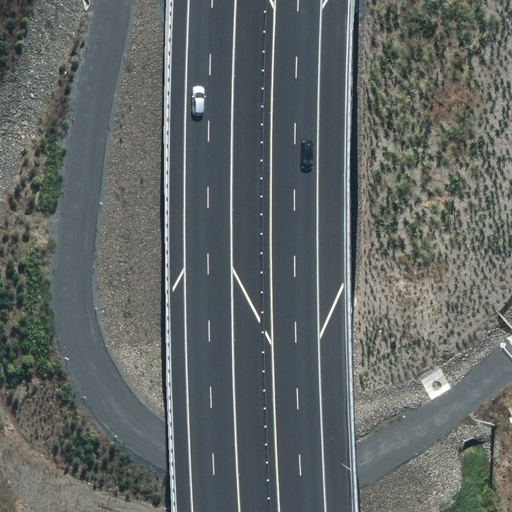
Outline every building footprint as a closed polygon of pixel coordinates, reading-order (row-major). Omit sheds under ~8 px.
[(511,53),(509,51),(500,62),(507,66),(490,87),(511,103),(511,53)] [(423,147),(444,125),(428,110),(407,132),(423,147)] [(511,141),(487,122),(424,201),(470,238),(490,212),(501,221),(511,206),(511,141)] [(346,163),(311,138),(297,157),(331,183),(346,163)] [(16,257),(25,232),(0,223),(0,269),(4,271),(9,255),(16,257)] [(164,410),(46,381),(23,472),(46,477),(50,462),(71,468),(68,477),(102,486),(106,471),(136,479),(146,437),(157,440),(164,410)]
